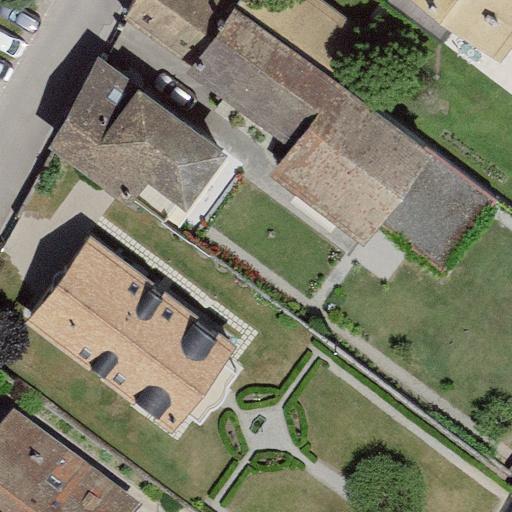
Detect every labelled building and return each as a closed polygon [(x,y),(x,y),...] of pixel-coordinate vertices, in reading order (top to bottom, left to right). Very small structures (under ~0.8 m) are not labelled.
[(297,0),(155,0),(137,36),(312,162),(292,191),(379,251),(390,238),(452,280),(502,209),(338,96),(370,50),(297,0)] [(511,0),(411,0),(511,72),(511,0)] [(247,171),(112,85),(73,158),(202,240),(247,171)] [(199,434),(250,357),(98,257),(47,334),(199,434)] [(112,511),(32,453),(0,497),(0,511),(112,511)]
